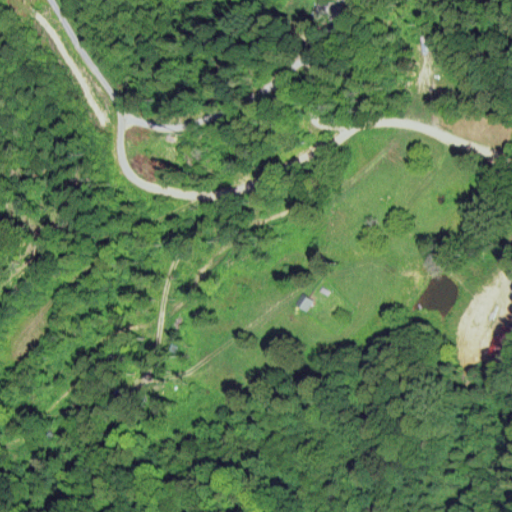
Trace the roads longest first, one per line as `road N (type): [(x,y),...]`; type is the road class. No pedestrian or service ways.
road 1 (residential): [(134,120),(124,130),(123,153),(139,184),(167,194),(208,193),(365,128),(134,120)]
road 2 (residential): [(511,160),(437,132),(365,128)]
